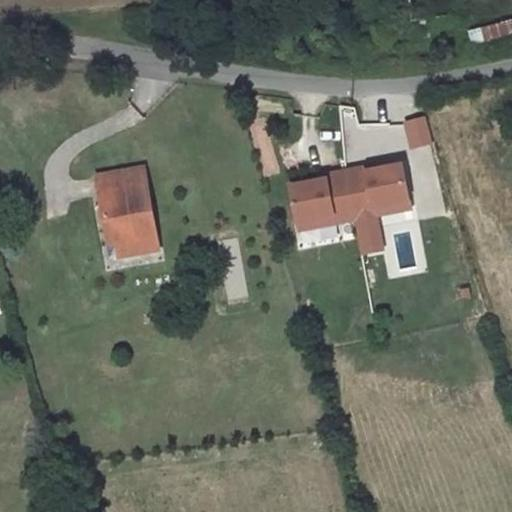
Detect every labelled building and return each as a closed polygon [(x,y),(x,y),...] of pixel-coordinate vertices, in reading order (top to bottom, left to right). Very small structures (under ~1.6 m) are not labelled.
[(395,48),(432,40),(427,19),(412,21),(412,5),(391,9),(395,48)] [(511,21),(469,33),(475,57),(511,47),(511,21)] [(12,77),(0,77),(0,94),(12,94),(12,77)] [(435,143),(427,116),(401,124),(409,151),(435,143)] [(402,164),(368,171),(367,166),(346,170),(356,218),(363,252),(384,248),(375,206),(410,199),(402,164)] [(158,252),(144,169),(98,177),(105,220),(103,221),(109,258),(120,256),(120,258),(158,252)] [(299,221),(334,214),(335,222),(356,218),(346,170),(325,175),(326,179),(292,186),(299,221)] [(334,214),(299,221),(300,229),(335,222),(334,214)]
